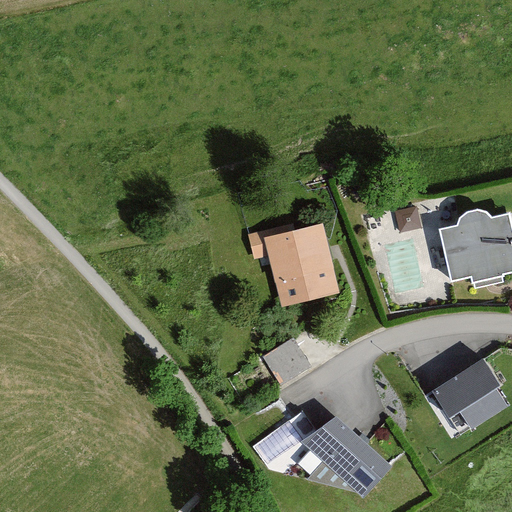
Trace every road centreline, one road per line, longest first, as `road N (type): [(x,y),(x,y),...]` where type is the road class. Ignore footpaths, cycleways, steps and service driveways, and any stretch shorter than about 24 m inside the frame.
road 1 (residential): [(0,186),(198,402),(263,511)]
road 2 (residential): [(511,329),(425,334),(339,371)]
